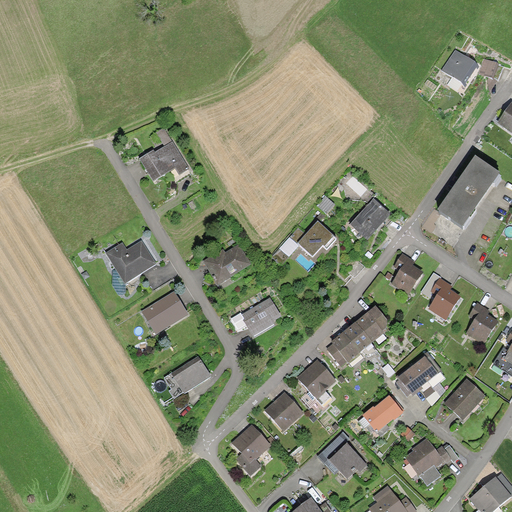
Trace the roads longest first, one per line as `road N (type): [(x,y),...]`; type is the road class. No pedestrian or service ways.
road 1 (track): [(0,170),(102,142),(250,78),(333,0)]
road 2 (residential): [(204,449),(205,426),(234,380),(232,354),(102,142)]
road 3 (residential): [(204,449),(407,232)]
road 4 (residential): [(407,232),(511,81)]
road 5 (residential): [(407,232),(511,303)]
road 6 (residential): [(439,511),(511,414)]
